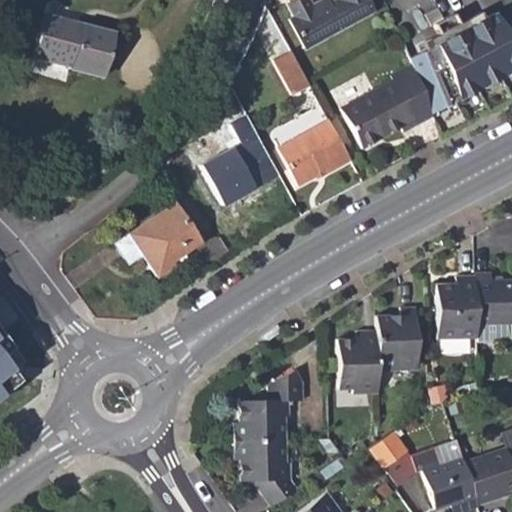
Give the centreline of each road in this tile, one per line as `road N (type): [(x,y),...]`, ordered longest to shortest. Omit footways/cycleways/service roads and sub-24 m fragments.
road 1 (tertiary): [(151,379),(273,288),(511,158)]
road 2 (residential): [(13,264),(147,166),(250,0)]
road 3 (residential): [(13,264),(91,368)]
